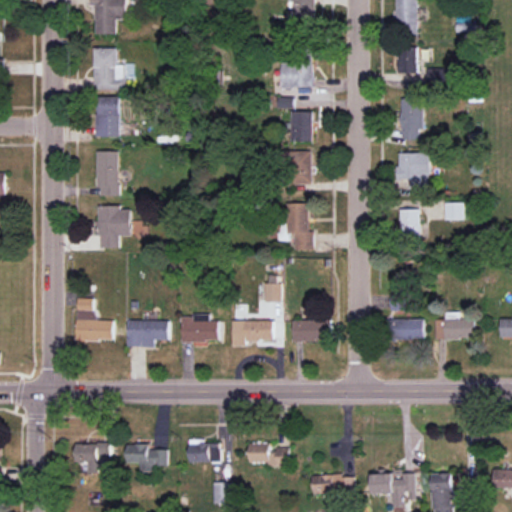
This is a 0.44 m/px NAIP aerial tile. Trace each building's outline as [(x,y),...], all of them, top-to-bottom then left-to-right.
[(127,0),(94,0),(95,33),(117,33),(117,18),(128,18),(127,0)] [(317,0),(308,0),(294,0),(294,20),(316,20),(317,0)] [(418,0),(413,0),(397,0),(397,33),(419,33),(418,0)] [(118,47),(95,48),(95,89),(126,89),(126,64),(118,64),(118,47)] [(399,72),(419,73),(419,47),(399,47),(399,72)] [(314,88),(315,61),(283,60),(282,87),(314,88)] [(450,68),(430,67),(429,86),(449,87),(450,68)] [(121,96),(98,96),(98,136),(121,136),(121,96)] [(279,107),(294,108),(295,97),(279,96),(279,107)] [(403,97),(404,139),(425,139),(424,97),(403,97)] [(314,111),(293,110),(292,140),(313,141),(314,111)] [(99,195),(121,195),(120,150),(99,150),(99,195)] [(312,150),(290,150),(291,182),(313,182),(312,150)] [(399,153),(400,178),(411,178),(411,188),(432,188),(431,152),(399,153)] [(310,202),(287,203),(288,223),(280,223),(280,240),(294,240),(294,250),(315,249),(314,231),(311,231),(310,202)] [(446,202),(446,219),(466,219),(466,202),(446,202)] [(132,209),(123,209),(122,205),(99,205),(100,247),(121,247),(121,235),(133,235),(132,209)] [(421,208),(401,209),(402,235),(422,234),(421,208)] [(266,301),(284,301),(283,282),(266,283),(266,301)] [(410,310),(410,293),(392,293),(392,310),(410,310)] [(115,320),(95,319),(96,298),(78,297),(77,339),(114,340),(115,320)] [(437,319),(437,338),(477,337),(477,318),(461,318),(461,312),(447,312),(447,318),(437,319)] [(183,342),(193,342),(220,341),(220,320),(211,320),(211,314),(182,315),(183,342)] [(425,318),(393,319),(393,339),(426,338),(425,318)] [(511,318),(501,318),(502,337),(511,337),(511,318)] [(294,341),(330,340),(330,319),(294,320),(294,341)] [(170,320),(129,320),(129,346),(156,346),(156,339),(170,340),(170,320)] [(274,320),(233,320),(234,345),(247,345),(247,340),(275,340),(274,320)] [(191,462),(222,461),(222,440),(190,441),(191,462)] [(78,462),(89,461),(90,472),(102,472),(101,467),(113,467),(113,442),(77,443),(78,462)] [(169,449),(151,449),(151,443),(129,443),(129,462),(142,462),(142,471),(154,471),(154,466),(170,465),(169,449)] [(251,462),(269,461),(269,465),(291,465),(290,444),(251,445),(251,462)] [(511,468),(495,469),(495,487),(511,486),(511,468)] [(373,474),(374,493),(394,493),(394,507),(407,507),(407,500),(422,500),(422,472),(373,474)] [(433,473),(433,511),(455,511),(454,472),(433,473)] [(356,474),(314,475),(314,493),(356,493),(356,474)] [(234,481),(215,481),(215,503),(233,503),(234,481)]
